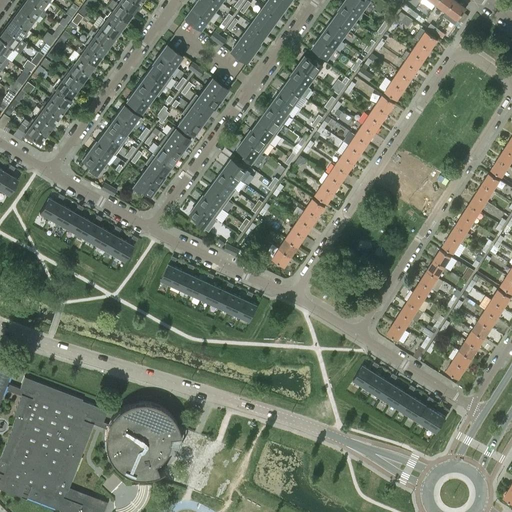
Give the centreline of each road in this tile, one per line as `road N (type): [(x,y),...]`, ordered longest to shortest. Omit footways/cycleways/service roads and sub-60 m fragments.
road 1 (residential): [(383,458),(285,418),(0,327)]
road 2 (residential): [(511,81),(478,56),(457,53),(293,296)]
road 3 (residential): [(150,229),(317,0)]
road 4 (residential): [(357,333),(511,103)]
road 5 (residential): [(48,172),(175,0)]
road 6 (residential): [(293,296),(150,229)]
road 7 (residential): [(473,406),(357,333)]
